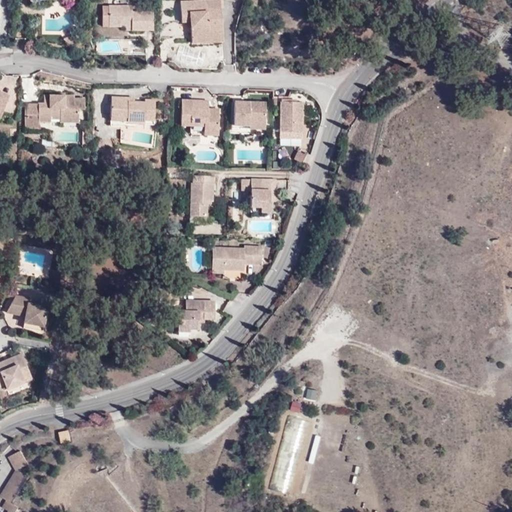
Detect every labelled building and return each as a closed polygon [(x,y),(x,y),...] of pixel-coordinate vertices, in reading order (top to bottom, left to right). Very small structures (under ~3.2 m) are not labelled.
[(222,40),(221,16),(214,16),(214,8),(220,8),(219,0),(192,0),(179,1),(180,11),(186,11),(186,21),(190,21),(195,21),(195,27),(190,27),(191,42),(222,40)] [(102,13),(103,25),(125,25),(132,25),(132,30),(153,30),(153,12),(136,12),(132,12),(132,5),(109,5),(109,13),(102,13)] [(115,51),(113,40),(99,43),(101,54),(115,51)] [(0,119),(11,97),(1,92),(0,93),(0,119)] [(38,103),(38,120),(52,121),(52,118),(60,118),(60,121),(77,121),(78,108),(83,108),(84,98),(73,97),(73,95),(65,94),(58,94),(44,94),(43,103),(38,103)] [(143,120),(153,119),(153,100),(143,99),(143,102),(133,101),(127,101),(127,97),(111,97),(109,125),(127,126),(126,123),(135,123),(135,121),(143,121),(143,120)] [(213,114),(213,109),(208,109),(208,101),(182,100),(181,125),(190,126),(190,131),(190,133),(192,134),(218,135),(219,114),(213,114)] [(248,122),(264,122),(265,102),(233,100),(232,124),(248,124),(248,122)] [(279,130),(301,132),(302,102),(296,101),(281,101),(279,130)] [(37,128),(38,120),(38,103),(27,103),(26,127),(37,128)] [(301,138),(301,132),(279,130),(279,137),(301,138)] [(207,201),(211,201),(212,201),(214,176),(194,175),(193,183),(191,183),(190,216),(206,216),(206,204),(207,201)] [(246,183),(246,178),(242,178),(241,190),(251,190),(251,183),(246,183)] [(276,190),(276,179),(246,178),(246,183),(251,183),(251,190),(250,206),(259,207),(259,212),(269,213),(269,202),(270,190),(276,190)] [(211,268),(224,269),(243,269),(243,263),(260,264),(261,246),(244,245),(244,248),(212,247),(211,268)] [(23,322),(43,326),(47,306),(34,303),(34,298),(15,294),(6,312),(19,315),(23,307),(26,308),(25,316),(23,322)] [(202,311),(202,317),(212,317),(212,299),(184,299),(184,309),(176,309),(176,329),(187,330),(187,327),(197,327),(197,320),(198,311),(202,311)] [(42,331),(43,326),(23,322),(22,327),(42,331)] [(22,377),(29,373),(21,353),(9,358),(11,361),(5,363),(4,360),(0,362),(0,385),(5,383),(7,388),(23,381),(22,377)] [(24,383),(23,381),(7,388),(8,391),(24,383)] [(307,387),(305,398),(316,400),(318,389),(307,387)] [(289,409),(299,411),(301,402),(292,399),(289,409)] [(291,494),(308,420),(288,415),(270,489),(291,494)] [(70,441),(68,430),(59,431),(61,443),(70,441)] [(27,464),(20,450),(7,457),(15,470),(0,493),(0,495),(6,499),(2,507),(6,510),(5,511),(13,511),(17,506),(12,502),(28,477),(22,467),(27,464)]
